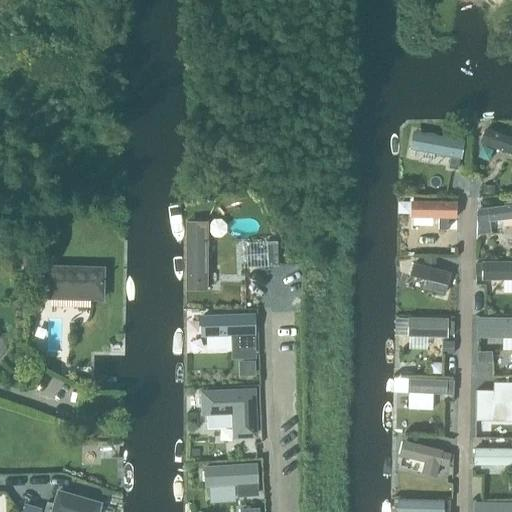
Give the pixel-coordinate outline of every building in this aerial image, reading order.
[(460,123),(458,132),(467,134),(469,126),(460,123)] [(511,155),(511,137),(485,128),(481,136),(480,144),(511,155)] [(461,158),(464,150),(465,141),(411,129),(408,138),(408,146),(461,158)] [(483,194),(495,194),(494,185),(483,185),(483,194)] [(426,204),(427,199),(417,197),(416,203),(412,202),(410,217),(447,222),(455,223),(457,210),(449,208),(426,204)] [(476,236),(491,234),(490,222),(511,219),(511,204),(477,209),(476,217),(477,224),(476,236)] [(181,240),(181,250),(239,251),(241,238),(184,237),(181,240)] [(436,269),(436,257),(424,257),(424,266),(412,263),(409,276),(427,281),(424,292),(443,296),(450,273),(436,269)] [(476,264),(476,276),(482,276),(482,280),(511,279),(511,261),(482,261),(482,264),(476,264)] [(108,299),(109,265),(52,263),(51,268),(45,268),(44,292),(51,293),(51,298),(108,299)] [(255,313),(200,315),(201,337),(205,337),(205,349),(231,348),(231,360),(256,359),(256,344),(255,334),(255,313)] [(511,317),(476,317),(476,332),(476,338),(511,338),(511,317)] [(452,335),(453,322),(447,322),(447,319),(407,318),(407,337),(447,338),(447,335),(452,335)] [(453,354),(454,342),(442,341),(442,354),(453,354)] [(477,363),(492,362),(492,351),(476,352),(477,363)] [(257,360),(241,361),(241,375),(257,375),(257,360)] [(408,378),(407,393),(453,395),(454,381),(408,378)] [(474,390),(474,422),(511,421),(511,382),(491,382),(491,390),(474,390)] [(207,390),(200,390),(201,416),(205,416),(205,429),(232,428),(232,439),(258,438),(257,416),(256,405),(255,388),(211,390),(207,390)] [(447,469),(450,455),(442,453),(442,451),(401,442),(397,458),(423,464),(420,476),(435,480),(438,467),(447,469)] [(511,467),(511,449),(473,449),(473,467),(511,467)] [(205,466),(203,466),(203,473),(204,478),(204,487),(234,485),(236,485),(236,486),(237,497),(259,496),(258,486),(258,477),(257,463),(219,465),(205,466)] [(47,502),(44,511),(97,511),(100,504),(58,492),(55,504),(47,502)] [(448,511),(449,501),(397,500),(396,511),(448,511)] [(511,511),(511,502),(474,502),(474,511),(511,511)]
